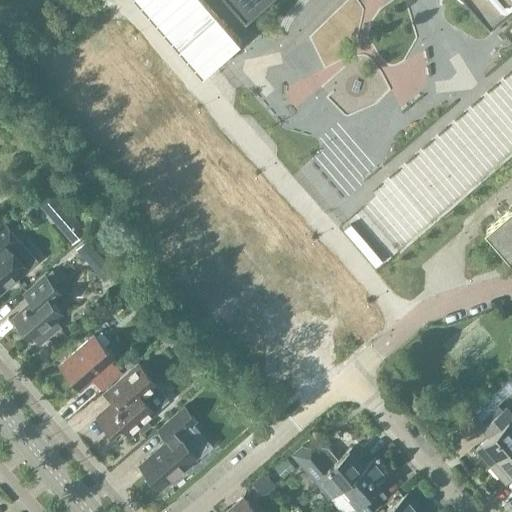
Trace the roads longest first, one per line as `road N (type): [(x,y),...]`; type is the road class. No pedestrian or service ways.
road 1 (residential): [(345,376),(189,511)]
road 2 (residential): [(511,282),(418,310),(345,376)]
road 3 (residential): [(461,511),(345,376)]
road 4 (tertiary): [(82,511),(0,416)]
